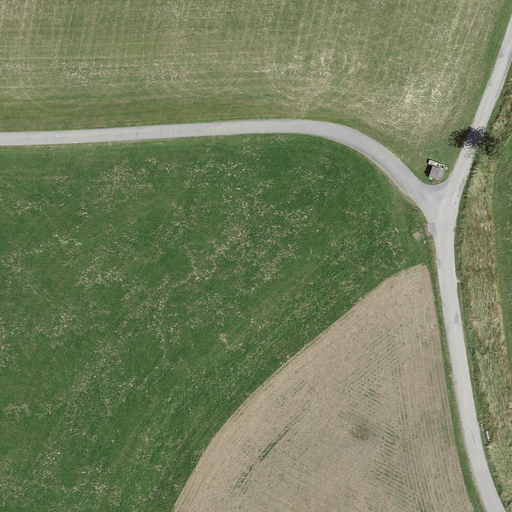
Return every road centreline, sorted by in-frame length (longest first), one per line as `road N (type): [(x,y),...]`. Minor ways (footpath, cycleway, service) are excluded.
road 1 (unclassified): [(497,511),(470,475),(436,335),(447,205),(511,57)]
road 2 (track): [(447,205),(345,142),(140,135),(0,141)]
